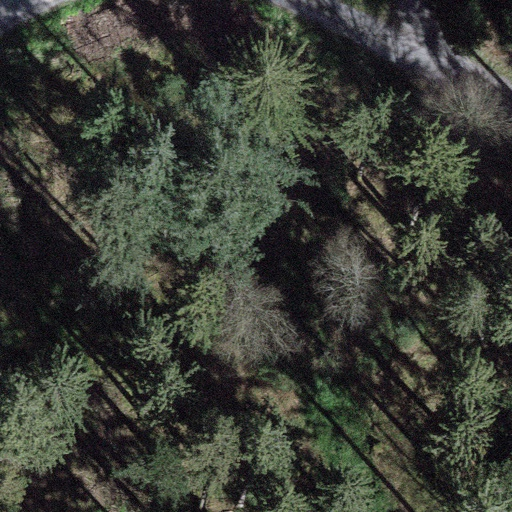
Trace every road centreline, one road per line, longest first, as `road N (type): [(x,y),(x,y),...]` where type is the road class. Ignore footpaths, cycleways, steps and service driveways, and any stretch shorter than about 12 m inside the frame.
road 1 (track): [(428,68),(262,0)]
road 2 (track): [(415,0),(428,68),(511,97)]
